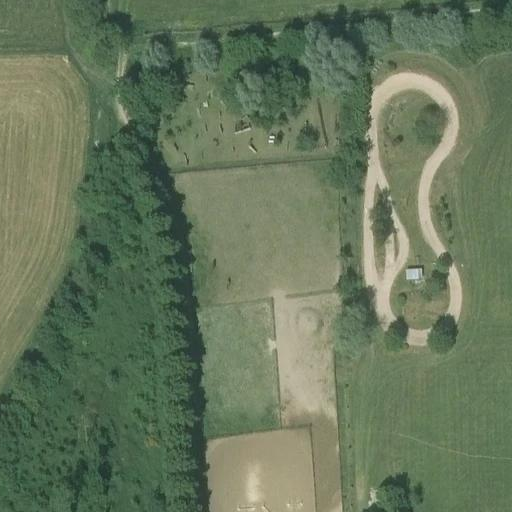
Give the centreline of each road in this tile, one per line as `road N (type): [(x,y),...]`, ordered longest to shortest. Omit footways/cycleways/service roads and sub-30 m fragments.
road 1 (track): [(195,511),(180,263),(146,153),(125,114)]
road 2 (track): [(0,439),(96,256),(121,178),(125,114)]
